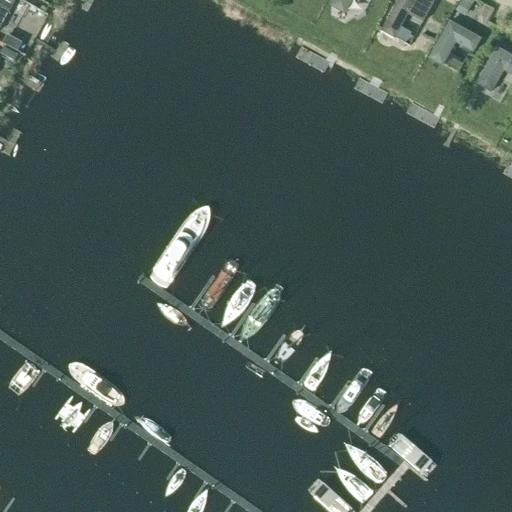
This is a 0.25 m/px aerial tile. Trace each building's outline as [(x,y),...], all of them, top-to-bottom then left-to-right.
[(13,0),(0,0),(0,29),(15,1),(13,0)] [(333,0),(329,8),(345,16),(353,0),(333,0)] [(398,0),(381,33),(394,40),(407,16),(422,24),(434,0),(398,0)] [(428,60),(442,68),(455,45),(473,55),(481,40),(449,23),(428,60)] [(6,36),(3,43),(17,51),(20,44),(6,36)] [(476,85),(491,94),(504,73),(511,77),(511,57),(498,49),(476,85)]
